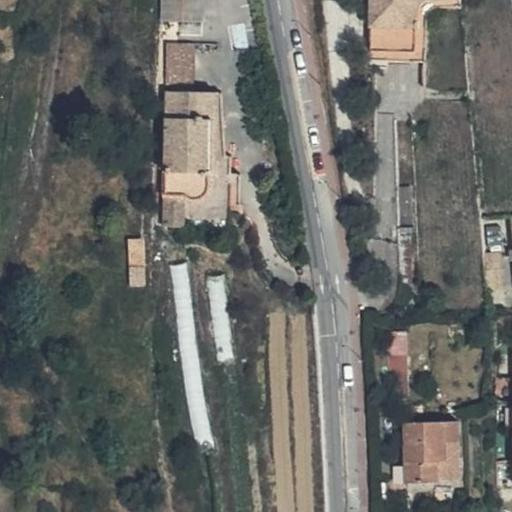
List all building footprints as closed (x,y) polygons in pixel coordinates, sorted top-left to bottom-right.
[(163,0),(163,19),(204,21),(204,0),(163,0)] [(371,0),(375,58),(420,55),(418,4),(465,1),(465,0),(371,0)] [(163,101),(189,102),(189,57),(163,56),(160,101),(163,101)] [(189,102),(163,101),(157,205),(179,206),(185,209),(191,209),(196,207),(199,205),(201,201),(204,193),(204,185),(199,185),(200,166),(211,167),(213,168),(214,131),(207,131),(209,103),(189,102)] [(207,131),(214,131),(216,104),(209,103),(207,131)] [(209,185),(211,167),(200,166),(199,185),(204,185),(209,185)] [(179,206),(157,205),(155,239),(176,240),(179,206)] [(133,239),(133,286),(150,286),(149,238),(133,239)] [(487,252),(490,290),(507,288),(503,250),(487,252)] [(450,460),(450,421),(408,422),(410,482),(442,479),(441,460),(450,460)] [(450,421),(450,460),(455,460),(456,472),(463,472),(460,421),(450,421)]
